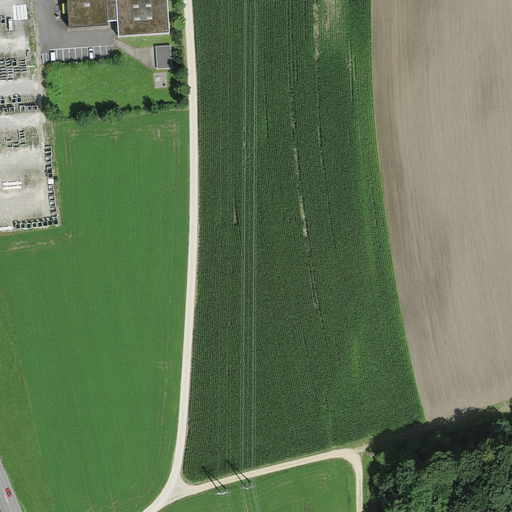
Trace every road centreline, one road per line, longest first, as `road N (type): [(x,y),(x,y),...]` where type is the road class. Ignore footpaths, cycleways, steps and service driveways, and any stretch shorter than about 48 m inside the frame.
road 1 (track): [(185,0),(193,323),(172,491),(142,511)]
road 2 (track): [(172,491),(357,450),(359,511)]
road 3 (track): [(357,450),(511,409)]
